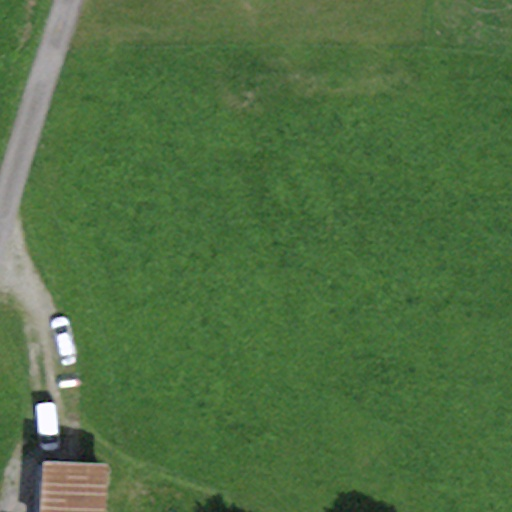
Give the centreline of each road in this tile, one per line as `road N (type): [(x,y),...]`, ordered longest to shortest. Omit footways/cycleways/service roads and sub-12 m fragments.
road 1 (track): [(279,0),(511,29)]
road 2 (track): [(70,427),(54,318),(0,263)]
